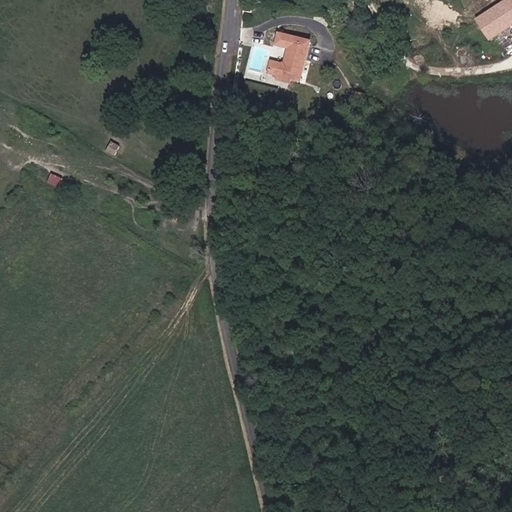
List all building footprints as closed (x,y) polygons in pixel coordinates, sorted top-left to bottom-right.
[(488,37),(511,22),(511,0),(504,0),(476,18),(488,37)] [(300,80),(310,41),(279,33),(276,44),(289,47),(285,62),(283,64),(271,61),(268,72),(277,75),(291,78),(300,80)] [(379,67),(373,58),(365,62),(370,72),(379,67)] [(290,83),(291,78),(277,75),(276,79),(290,83)] [(115,156),(120,146),(111,142),(106,152),(115,156)]
